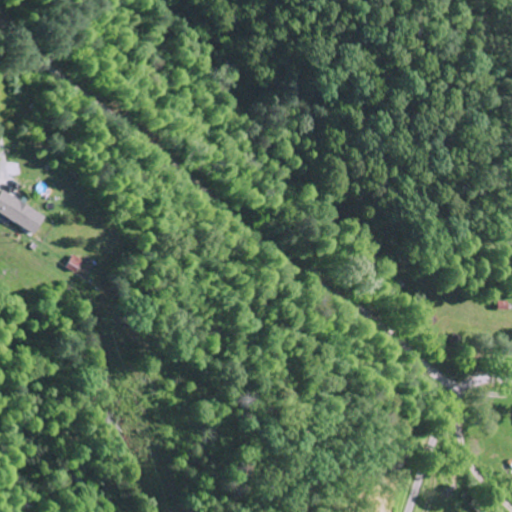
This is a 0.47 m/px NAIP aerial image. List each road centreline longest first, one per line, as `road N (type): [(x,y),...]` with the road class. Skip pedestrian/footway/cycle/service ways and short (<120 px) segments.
road 1 (residential): [(462,393),(233,220),(3,24),(0,185)]
road 2 (residential): [(409,511),(455,399),(483,381),(511,379)]
